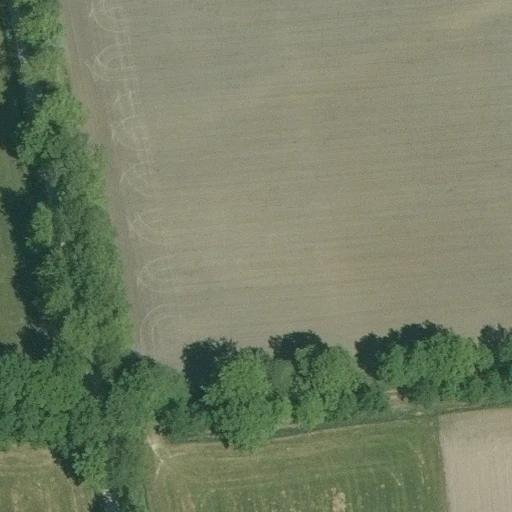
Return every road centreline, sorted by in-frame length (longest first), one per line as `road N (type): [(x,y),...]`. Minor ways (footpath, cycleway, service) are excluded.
road 1 (track): [(12,0),(96,417)]
road 2 (track): [(96,417),(288,406),(511,379)]
